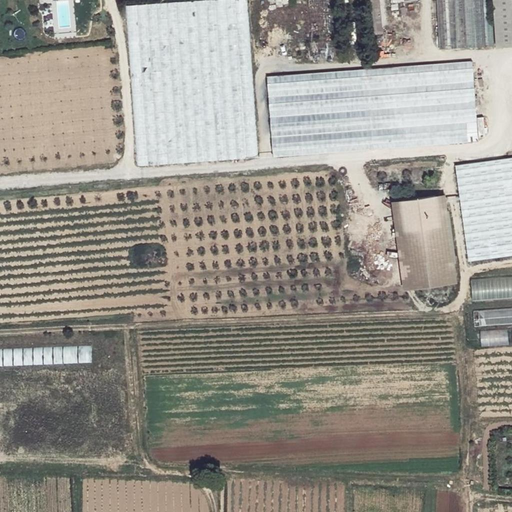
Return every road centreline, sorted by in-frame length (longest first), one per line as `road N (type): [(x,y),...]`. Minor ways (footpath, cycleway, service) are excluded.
road 1 (track): [(466,511),(455,312),(0,331)]
road 2 (unknown): [(511,53),(427,49),(265,65),(258,164)]
road 3 (track): [(119,326),(131,335),(140,447),(149,463),(197,482),(211,511)]
road 4 (track): [(126,177),(124,0)]
